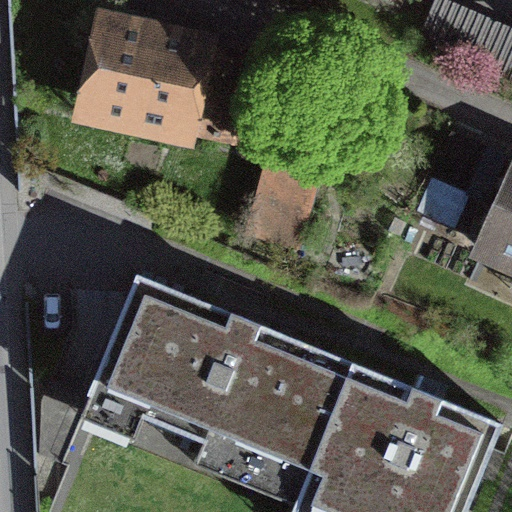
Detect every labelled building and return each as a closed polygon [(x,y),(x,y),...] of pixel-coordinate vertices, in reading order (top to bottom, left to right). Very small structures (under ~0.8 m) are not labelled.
[(217,33),(87,8),(68,123),(195,145),(217,33)] [(330,120),(286,107),(250,227),(294,240),(330,120)] [(511,142),(509,141),(462,249),(511,271),(511,142)] [(111,396),(303,483),(350,380),(158,294),(111,396)] [(483,511),(510,453),(350,380),(303,483),(338,499),(332,511),(483,511)]
